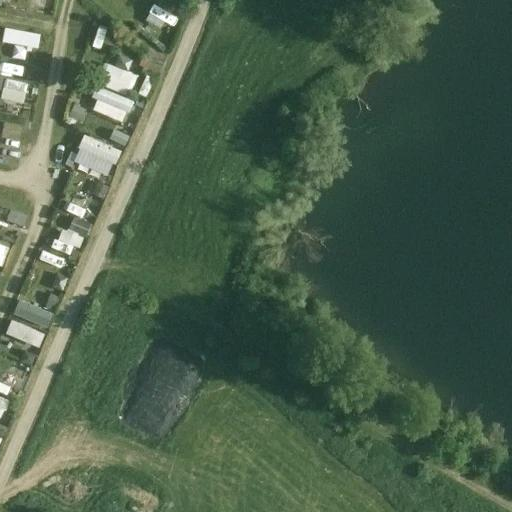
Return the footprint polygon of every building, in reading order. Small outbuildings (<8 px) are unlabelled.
[(38,48),(40,34),(4,27),(1,41),(38,48)] [(104,61),(96,82),(128,95),(137,75),(104,61)] [(5,62),(2,71),(20,76),(23,67),(5,62)] [(6,77),(0,96),(22,104),(28,84),(6,77)] [(94,132),(116,141),(124,121),(114,116),(122,96),(101,88),(93,109),(102,112),(94,132)] [(109,176),(121,150),(83,133),(71,160),(109,176)] [(10,209),(6,220),(23,226),(27,215),(10,209)] [(72,215),(60,238),(78,249),(91,226),(72,215)] [(19,298),(13,312),(48,327),(54,313),(19,298)] [(5,333),(39,347),(44,333),(10,319),(5,333)] [(0,395),(0,418),(9,400),(0,395)]
